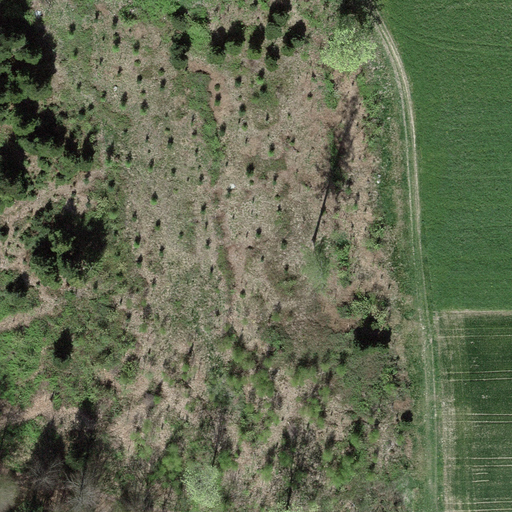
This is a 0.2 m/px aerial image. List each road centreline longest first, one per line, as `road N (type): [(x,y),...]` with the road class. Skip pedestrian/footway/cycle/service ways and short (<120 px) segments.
road 1 (track): [(435,511),(434,317),(412,138),(396,58),(367,0)]
road 2 (track): [(179,511),(0,463)]
